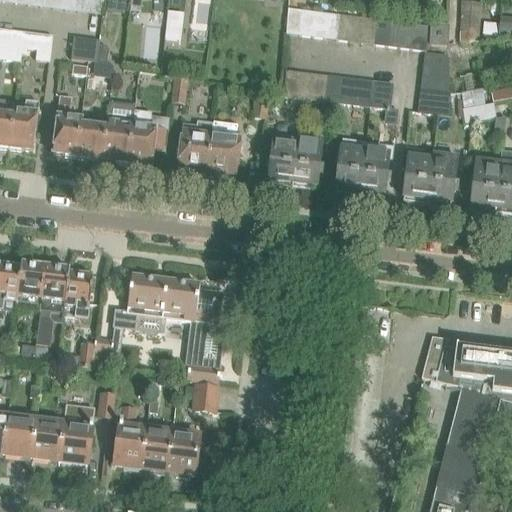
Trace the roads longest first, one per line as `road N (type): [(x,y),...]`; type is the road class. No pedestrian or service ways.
road 1 (residential): [(314,247),(0,207)]
road 2 (residential): [(277,511),(314,247)]
road 3 (residential): [(511,272),(314,247)]
